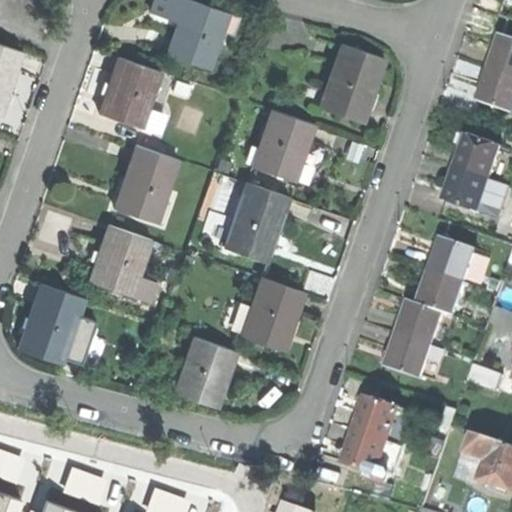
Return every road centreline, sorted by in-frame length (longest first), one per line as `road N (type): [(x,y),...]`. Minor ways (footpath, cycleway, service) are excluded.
road 1 (residential): [(437,38),(303,420)]
road 2 (residential): [(0,372),(265,442),(303,420)]
road 3 (residential): [(89,0),(0,288)]
road 4 (residential): [(0,426),(228,485),(250,511)]
road 5 (residential): [(437,38),(301,0)]
